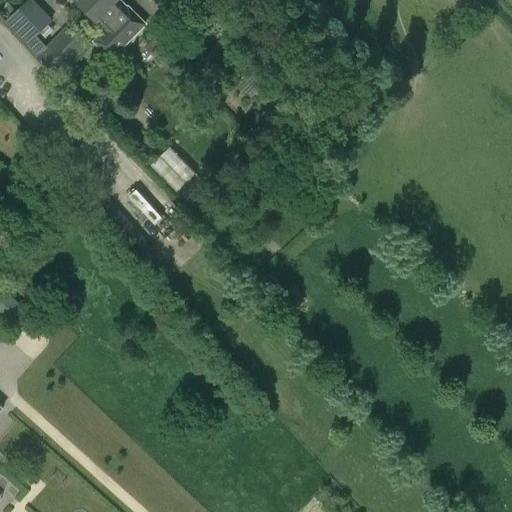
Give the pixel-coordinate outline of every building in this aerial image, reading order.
[(52,20),(33,0),(27,0),(8,18),(40,51),(46,45),(36,35),(52,20)] [(122,49),(146,25),(121,0),(81,0),(78,3),(104,29),(92,41),(111,60),(113,58),(122,68),(131,59),(122,49)] [(73,62),(90,44),(69,24),(37,56),(67,85),(82,70),(73,62)] [(203,56),(219,70),(237,50),(222,36),(203,56)] [(164,46),(155,37),(147,45),(156,54),(164,46)] [(90,107),(107,124),(128,103),(111,86),(90,107)] [(282,93),(258,116),(265,123),(289,100),(282,93)] [(308,108),(285,129),(303,147),(325,126),(308,108)] [(178,192),(196,174),(170,147),(152,165),(178,192)] [(198,176),(182,193),(195,206),(211,190),(198,176)]
